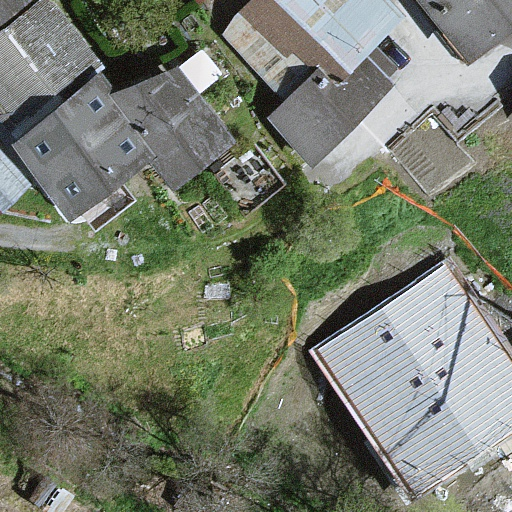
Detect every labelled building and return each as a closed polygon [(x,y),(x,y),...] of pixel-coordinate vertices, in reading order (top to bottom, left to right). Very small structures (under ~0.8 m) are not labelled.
[(119,63),(65,0),(53,0),(0,44),(0,104),(28,138),(119,63)] [(0,0),(0,39),(45,0),(0,0)] [(398,12),(386,0),(257,0),(220,35),(278,95),(262,109),(305,154),(398,67),(370,38),(398,12)] [(511,0),(424,0),(464,50),(511,12),(511,0)] [(138,85),(125,67),(33,140),(99,223),(177,160),(201,190),(272,133),(201,59),(138,85)] [(0,511),(27,511),(0,489),(0,511)]
